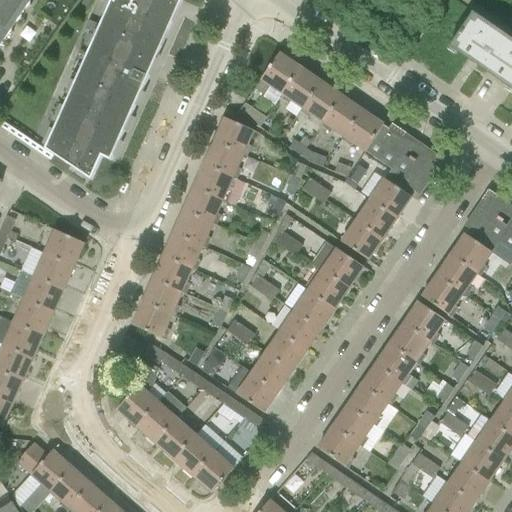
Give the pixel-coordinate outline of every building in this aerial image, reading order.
[(0,0),(0,46),(1,45),(2,46),(3,44),(2,43),(10,32),(11,32),(12,30),(11,29),(19,18),(20,19),(21,16),(20,16),(28,5),(29,5),(30,3),(29,2),(30,0),(0,0)] [(111,162),(182,2),(177,0),(112,0),(90,51),(45,151),(91,182),(102,158),(111,162)] [(509,94),(511,90),(511,42),(473,15),(448,52),(449,53),(451,50),(511,90),(509,94)] [(279,55),(255,90),(264,96),(263,97),(263,98),(274,107),(279,99),(282,96),(281,95),(299,69),(279,55)] [(291,103),(301,110),(320,83),(299,69),(281,95),(282,96),(279,99),(289,106),(291,103)] [(311,117),(323,124),(341,97),(320,83),(301,110),(302,110),(300,113),(309,120),(311,117)] [(341,142),(342,142),(363,112),(341,97),(323,124),(323,125),(321,128),(330,134),(332,131),(344,139),(341,142)] [(244,106),(238,115),(259,129),(263,123),(264,122),(266,119),(245,105),(244,106)] [(353,145),(364,153),(383,126),(363,112),(342,142),(351,148),(353,145)] [(223,119),(213,143),(242,156),(246,157),(250,147),(247,145),(253,132),(223,119)] [(375,160),(392,171),(402,156),(404,157),(413,144),(390,128),(389,131),(383,127),(384,126),(383,126),(364,153),(365,154),(363,157),(373,163),(375,160)] [(290,148),(289,149),(299,157),(300,156),(301,155),(305,149),(295,142),(290,148)] [(213,143),(203,165),(232,179),(236,180),(240,170),(237,168),(242,156),(213,143)] [(310,163),(323,168),(323,167),(326,159),(313,155),(310,163)] [(402,156),(392,171),(385,181),(411,199),(412,199),(411,198),(415,193),(417,194),(432,173),(415,162),(414,164),(404,157),(402,156)] [(296,164),(291,177),(297,180),(300,181),(305,167),(302,166),(296,164)] [(334,172),(334,173),(347,178),(347,177),(348,175),(350,169),(337,164),(334,172)] [(203,165),(192,189),(222,202),(225,203),(230,193),(226,191),(232,179),(203,165)] [(359,167),(349,180),(357,185),(366,172),(359,167)] [(297,180),(289,176),(282,191),(292,194),(297,180)] [(310,180),(303,191),(323,205),(330,194),(310,180)] [(384,181),(369,203),(396,221),(411,199),(385,181),(384,181)] [(192,189),(182,212),(212,225),(215,226),(220,216),(216,214),(222,202),(192,189)] [(277,199),(270,213),(278,218),(285,204),(277,199)] [(369,203),(355,224),(382,242),(396,221),(369,203)] [(492,254),(499,244),(509,229),(506,227),(496,220),(498,218),(482,207),(467,228),(470,230),(466,236),(492,254)] [(182,212),(172,235),(202,248),(206,249),(210,239),(207,237),(212,225),(182,212)] [(0,231),(0,236),(7,239),(15,222),(6,218),(0,231)] [(492,254),(490,256),(511,270),(511,218),(506,227),(509,229),(499,244),(492,254)] [(382,242),(355,224),(342,243),(368,262),(382,242)] [(261,230),(254,244),(262,248),(269,235),(268,234),(261,230)] [(54,232),(44,255),(74,268),(84,245),(54,232)] [(277,240),(274,244),(292,256),(294,257),(297,254),(302,247),(282,233),(277,240)] [(172,235),(162,257),(192,271),(195,272),(200,262),(197,260),(202,248),(172,235)] [(483,266),(492,254),(466,236),(465,235),(451,256),(481,277),(487,269),(483,266)] [(325,243),(312,264),(322,271),(349,289),(363,268),(347,257),(337,250),(336,251),(325,243)] [(254,244),(248,254),(254,258),(255,258),(257,259),(262,248),(254,244)] [(31,249),(21,272),(34,278),(63,291),(74,268),(44,255),(31,249)] [(481,278),(481,277),(451,256),(436,277),(463,296),(467,298),(473,289),(469,287),(477,275),(481,278)] [(162,257),(151,281),(181,294),(182,294),(185,295),(190,285),(186,283),(192,271),(162,257)] [(253,285),(251,288),(268,300),(269,301),(271,302),(273,299),(278,291),(262,280),(271,267),(263,261),(255,275),(258,277),(253,285)] [(242,266),(234,280),(239,282),(241,283),(243,284),(251,270),(249,269),(242,266)] [(322,271),(308,292),(335,310),(349,289),(322,271)] [(21,272),(10,296),(23,301),(53,315),(63,291),(34,278),(21,272)] [(459,310),(455,308),(463,296),(436,277),(422,298),(452,319),(459,310)] [(151,281),(141,304),(171,317),(172,317),(175,318),(180,308),(176,306),(181,294),(151,281)] [(308,292),(294,312),(321,331),(335,310),(308,292)] [(225,298),(219,311),(227,314),(233,302),(225,298)] [(23,301),(13,324),(43,337),(53,315),(23,301)] [(418,303),(404,324),(431,343),(434,345),(440,336),(437,334),(445,322),(418,303)] [(171,317),(141,304),(131,327),(165,342),(170,331),(166,330),(171,317)] [(492,314),(491,315),(493,316),(500,321),(501,321),(505,324),(510,317),(509,316),(497,308),(492,314)] [(212,324),(211,326),(219,330),(221,326),(222,323),(227,314),(219,311),(212,324)] [(294,312),(280,333),(306,351),(321,331),(294,312)] [(484,329),(483,330),(491,336),(501,321),(500,321),(493,316),(484,329)] [(229,330),(227,333),(243,344),(245,345),(247,347),(249,343),(254,336),(234,322),(229,330)] [(13,324),(3,347),(33,360),(43,337),(13,324)] [(404,324),(389,345),(420,366),(426,358),(422,355),(431,343),(404,324)] [(501,337),(497,342),(511,352),(511,335),(505,331),(502,335),(501,337)] [(280,333),(266,354),(292,372),(306,351),(280,333)] [(476,342),(467,355),(474,360),(483,347),(476,342)] [(158,366),(160,363),(164,354),(160,351),(144,343),(138,356),(158,366)] [(0,345),(0,373),(22,384),(33,360),(3,347),(0,345)] [(389,345),(375,366),(411,390),(417,382),(408,376),(416,364),(419,367),(420,366),(389,345)] [(209,361),(202,371),(212,378),(219,368),(226,357),(215,349),(209,361)] [(164,354),(160,363),(176,374),(182,366),(164,354)] [(266,354),(251,375),(278,393),(292,372),(266,354)] [(138,387),(117,411),(136,428),(156,404),(157,403),(165,394),(154,384),(159,371),(154,369),(136,361),(128,379),(138,387)] [(461,364),(452,378),(459,382),(468,369),(461,364)] [(375,366),(361,386),(391,407),(397,399),(394,397),(402,385),(410,391),(411,390),(375,366)] [(278,393),(251,375),(241,368),(226,389),(237,397),(263,415),(278,393)] [(182,377),(181,377),(196,388),(201,380),(186,370),(182,377)] [(471,379),(468,383),(489,397),(496,387),(494,385),(476,372),(472,378),(471,379)] [(0,400),(12,406),(22,384),(0,373),(0,400)] [(202,391),(217,402),(222,394),(207,384),(202,391)] [(447,385),(438,398),(445,403),(454,390),(447,385)] [(361,386),(347,407),(377,428),(383,420),(379,418),(388,406),(391,408),(391,407),(361,386)] [(223,405),(223,406),(238,416),(243,408),(228,398),(223,405)] [(12,406),(0,400),(0,428),(2,430),(12,406)] [(511,407),(505,402),(490,423),(511,437),(511,407)] [(136,428),(155,445),(176,420),(157,403),(136,428)] [(347,407),(333,428),(360,446),(370,453),(384,433),(377,428),(376,427),(371,424),(347,407)] [(244,420),(259,431),(265,423),(249,412),(244,420)] [(427,412),(418,425),(425,430),(434,416),(427,412)] [(447,414),(440,424),(461,439),(468,428),(447,414)] [(481,416),(466,437),(476,444),(503,462),(511,449),(511,437),(490,423),(481,416)] [(155,445),(174,462),(196,437),(176,420),(155,445)] [(196,437),(174,462),(193,478),(224,443),(205,426),(196,437)] [(417,426),(409,437),(416,442),(424,431),(417,426)] [(360,446),(333,428),(318,449),(348,470),(355,461),(351,458),(360,446)] [(224,443),(193,478),(212,495),(234,470),(232,469),(242,459),(224,443)] [(476,444),(462,464),(489,483),(503,462),(476,444)] [(401,445),(389,461),(399,468),(410,452),(409,451),(401,445)] [(17,465),(31,477),(48,458),(34,446),(17,465)] [(41,486),(20,508),(22,510),(24,511),(34,511),(41,505),(51,494),(72,469),(53,453),(48,458),(31,477),(41,486)] [(312,455),(305,462),(321,473),(327,465),(312,455)] [(418,455),(411,466),(432,480),(440,469),(439,469),(438,468),(420,456),(418,455)] [(462,464),(448,485),(475,504),(489,483),(462,464)] [(325,475),(345,489),(350,482),(330,468),(325,475)] [(58,506),(64,511),(67,511),(91,486),(72,469),(51,494),(61,503),(58,506)] [(436,477),(422,498),(434,506),(442,511),(469,511),(475,504),(448,485),(436,477)] [(395,491),(406,499),(413,488),(402,480),(395,491)] [(345,489),(366,503),(371,496),(350,482),(345,489)] [(99,511),(109,502),(91,486),(67,511),(68,511),(70,511),(71,511),(99,511)] [(366,503),(378,511),(389,511),(391,510),(371,496),(366,503)] [(8,497),(0,501),(0,511),(17,511),(8,497)] [(120,511),(109,502),(99,511),(120,511)] [(261,511),(281,511),(270,502),(261,511)]
